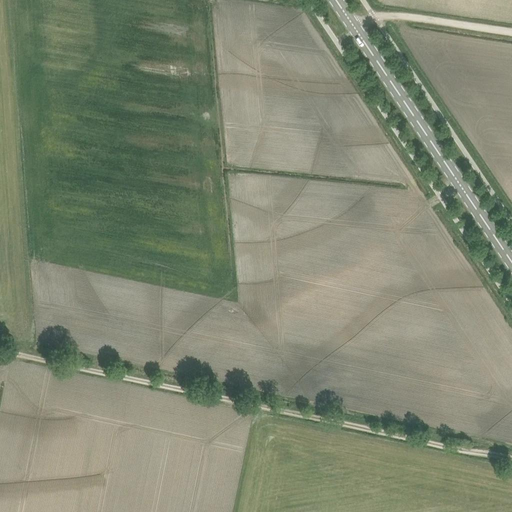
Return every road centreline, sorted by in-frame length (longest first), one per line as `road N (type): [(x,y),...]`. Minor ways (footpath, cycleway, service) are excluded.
road 1 (secondary): [(511,262),(336,0)]
road 2 (track): [(511,31),(386,15),(355,28)]
